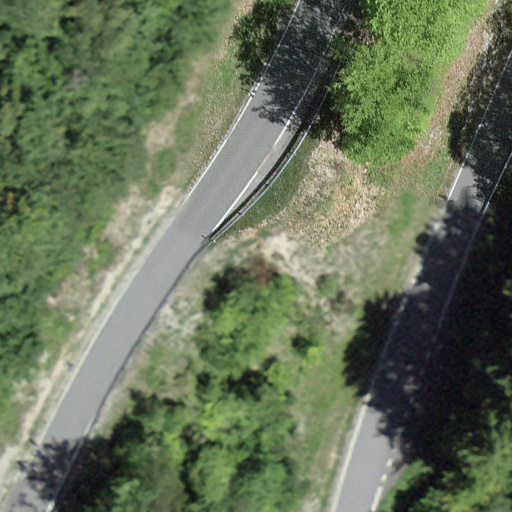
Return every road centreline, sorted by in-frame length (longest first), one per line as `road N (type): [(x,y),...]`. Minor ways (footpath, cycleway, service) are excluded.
road 1 (tertiary): [(325,0),(287,82),(123,326),(26,511)]
road 2 (tertiary): [(353,511),(420,319),(511,104)]
